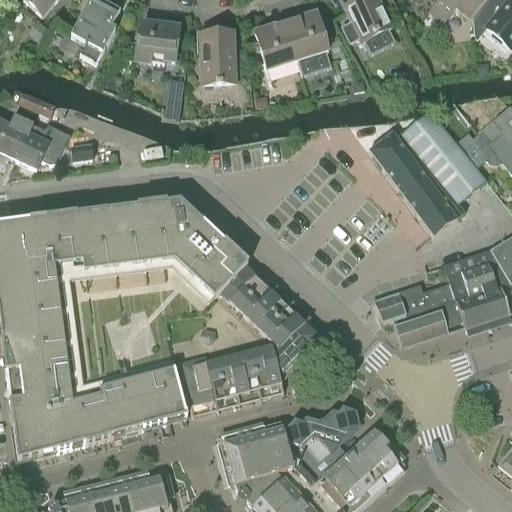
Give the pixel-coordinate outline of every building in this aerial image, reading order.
[(41,22),(59,0),(23,0),(20,4),(41,22)] [(345,0),(340,3),(352,27),(339,33),(348,50),(360,43),(362,46),(388,32),(371,0),(345,0)] [(440,0),(427,16),(442,28),(454,14),(468,25),(488,0),(440,0)] [(511,0),(505,8),(494,0),(472,26),(474,43),(476,45),(485,33),(509,53),(511,49),(511,0)] [(110,32),(119,16),(91,1),(69,41),(84,49),(78,60),(95,69),(114,34),(110,32)] [(284,27),(296,66),(327,56),(315,18),(284,27)] [(296,66),(284,27),(254,37),(266,75),(296,66)] [(174,66),(178,33),(141,28),(140,38),(137,37),(133,65),(163,69),(164,65),(174,66)] [(203,88),(233,87),(230,39),(200,41),(203,88)] [(375,82),(368,83),(370,93),(380,91),(379,85),(375,82)] [(356,84),(352,90),(353,96),(364,95),(362,84),(356,84)] [(168,85),(164,115),(179,117),(183,86),(168,85)] [(33,115),(39,104),(23,97),(18,109),(33,115)] [(39,104),(33,115),(48,122),(53,110),(39,104)] [(511,113),(508,110),(492,124),(511,147),(511,113)] [(484,186),(428,116),(400,138),(456,209),(484,186)] [(0,148),(8,130),(0,126),(0,123),(1,122),(0,121),(0,148)] [(511,180),(511,147),(492,124),(477,136),(511,180)] [(8,130),(0,148),(0,157),(16,165),(28,139),(8,130)] [(28,139),(16,165),(35,174),(47,148),(50,142),(41,138),(38,144),(28,139)] [(400,138),(395,142),(390,138),(367,156),(431,242),(463,218),(456,209),(400,138)] [(477,173),(487,165),(472,147),(473,145),(468,140),(457,149),(477,173)] [(90,150),(69,152),(71,167),(92,165),(90,150)] [(178,209),(0,232),(0,343),(17,468),(186,424),(158,326),(200,321),(215,305),(214,304),(244,272),(229,257),(178,209)] [(511,241),(489,255),(511,293),(511,241)] [(454,305),(454,307),(461,327),(464,336),(509,321),(509,319),(511,318),(511,293),(489,255),(442,271),(448,288),(454,305)] [(246,275),(216,307),(209,326),(185,331),(167,336),(167,337),(171,351),(179,385),(183,385),(188,408),(189,411),(190,414),(207,410),(272,393),(271,391),(317,342),(295,322),(298,319),(256,279),(254,282),(246,275)] [(454,307),(454,305),(448,288),(421,297),(419,290),(373,305),(381,328),(392,325),(398,343),(399,347),(402,346),(461,327),(454,307)] [(314,486),(345,458),(337,450),(358,431),(354,416),(342,413),(336,418),(330,417),(325,421),(321,422),(325,439),(318,446),(313,443),(307,445),(291,461),(314,486)] [(283,431),(291,461),(307,445),(313,443),(318,446),(325,439),(321,422),(311,425),(305,423),(293,426),(289,430),(283,431)] [(357,511),(403,470),(372,436),(346,459),(345,458),(314,486),(291,461),(283,431),(282,427),(216,445),(229,493),(234,491),(236,497),(235,499),(235,501),(235,503),(236,505),(237,506),(238,508),(240,509),(242,509),(244,509),(246,509),(248,511),(357,511)] [(511,456),(496,477),(511,490),(511,456)] [(61,509),(58,511),(56,509),(55,509),(53,509),(51,510),(50,511),(48,511),(171,511),(163,477),(64,502),(65,507),(61,509)]
